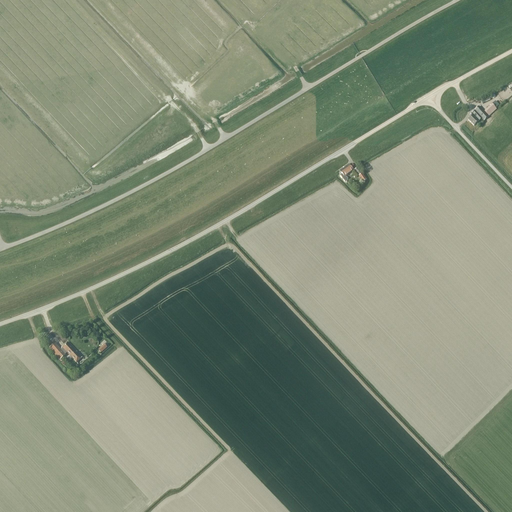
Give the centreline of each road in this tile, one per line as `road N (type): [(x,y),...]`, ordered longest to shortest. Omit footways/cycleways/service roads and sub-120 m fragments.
road 1 (unclassified): [(456,0),(159,176),(0,247)]
road 2 (unclassified): [(0,324),(180,245),(431,95)]
road 3 (unclassified): [(511,187),(431,95)]
